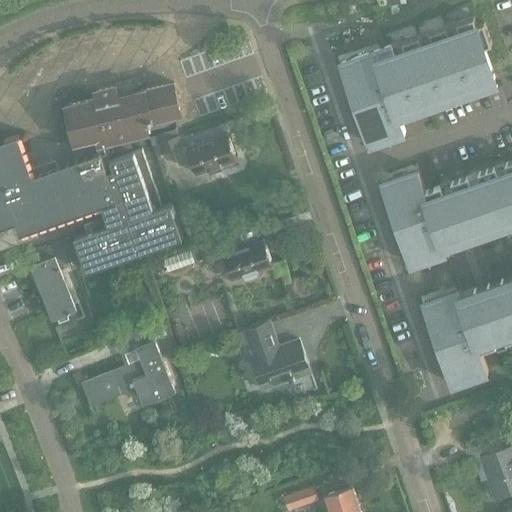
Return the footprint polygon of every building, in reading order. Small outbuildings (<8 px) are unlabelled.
[(474,16),(457,22),(460,30),(450,33),(447,25),(430,31),(432,39),(423,43),(420,35),(403,40),(405,49),(395,52),(393,44),(342,62),(352,92),(358,90),(365,112),(360,114),(370,144),(406,131),(401,118),(416,113),(413,104),(495,76),(485,46),(492,43),(484,21),(477,24),(474,16)] [(149,132),(146,122),(181,113),(174,82),(119,95),(117,85),(95,90),(97,98),(65,105),(73,143),(96,137),(98,144),(99,151),(33,174),(19,134),(0,140),(0,226),(16,221),(20,233),(102,204),(109,223),(75,235),(87,270),(183,236),(171,202),(162,205),(141,148),(110,159),(109,157),(111,157),(112,146),(109,145),(109,142),(149,132)] [(180,135),(159,142),(159,144),(152,146),(155,156),(162,154),(163,154),(175,150),(180,165),(192,161),(196,172),(208,168),(210,174),(223,170),(221,164),(237,159),(229,135),(189,148),(184,146),(180,135)] [(511,160),(505,162),(508,170),(498,173),(496,166),(478,172),(481,179),(471,182),(469,175),(451,181),(454,188),(444,192),(441,185),(426,190),(419,169),(383,181),(393,211),(399,209),(407,232),(401,234),(411,263),(447,251),(446,249),(461,243),(458,235),(511,216),(511,283),(479,295),(476,286),(461,292),(460,289),(425,301),(435,331),(441,329),(448,351),(442,353),(453,383),(488,371),(481,350),(497,345),(494,338),(504,334),(506,341),(511,339),(511,160)] [(77,309),(60,266),(79,258),(70,236),(47,245),(51,257),(35,263),(56,317),(77,309)] [(221,253),(217,240),(163,259),(167,272),(195,263),(194,260),(197,259),(198,261),(221,253)] [(259,275),(257,269),(272,264),(264,240),(223,254),(231,278),(243,274),(245,280),(259,275)] [(143,404),(176,390),(161,351),(173,346),(163,318),(118,337),(124,351),(136,346),(141,359),(83,382),(91,402),(135,385),(143,404)] [(310,372),(298,338),(279,345),(270,319),(244,328),(253,355),(250,356),(262,389),(310,372)] [(503,448),(480,456),(495,497),(511,491),(511,430),(498,435),(503,448)] [(316,483),(285,494),(290,509),(321,498),(316,483)] [(326,494),(332,511),(361,511),(353,485),(326,494)]
